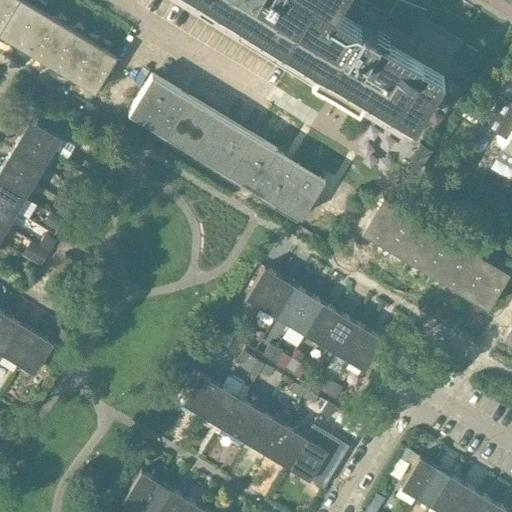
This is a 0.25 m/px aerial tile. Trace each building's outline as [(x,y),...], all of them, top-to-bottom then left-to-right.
[(184,0),(315,79),(311,86),(358,115),(363,108),(406,134),(419,113),(418,113),(461,41),(417,14),(419,9),(407,5),(396,1),(388,14),(364,0),(184,0)] [(511,104),(499,96),(486,118),(489,131),(495,134),(496,132),(506,138),(501,146),(502,147),(499,150),(500,154),(511,161),(511,104)] [(30,117),(21,131),(52,149),(60,135),(30,117)] [(21,131),(11,147),(42,166),(52,149),(21,131)] [(11,147),(3,160),(34,179),(42,166),(11,147)] [(3,160),(0,165),(0,178),(25,193),(34,179),(3,160)] [(73,177),(81,182),(86,173),(78,168),(73,177)] [(0,178),(0,199),(16,209),(25,193),(0,178)] [(67,190),(63,197),(70,201),(74,195),(67,190)] [(0,199),(0,219),(7,223),(16,209),(0,199)] [(60,203),(55,211),(61,215),(66,207),(60,203)] [(49,210),(43,220),(56,228),(62,218),(49,210)] [(44,233),(39,243),(49,249),(55,239),(44,233)] [(32,240),(24,253),(40,263),(48,250),(32,240)] [(61,251),(40,285),(55,295),(76,260),(61,251)] [(34,267),(26,263),(23,270),(31,274),(34,267)] [(279,274),(264,264),(245,295),(261,304),(279,274)] [(294,282),(279,274),(261,304),(275,313),(294,282)] [(308,291),(294,282),(275,313),(290,322),(308,291)] [(323,300),(308,291),(290,322),(305,331),(323,300)] [(338,309),(323,300),(305,331),(319,340),(338,309)] [(352,318),(338,309),(319,340),(334,349),(352,318)] [(22,321),(7,312),(0,324),(0,349),(3,352),(22,321)] [(368,327),(352,318),(334,349),(349,358),(368,327)] [(37,330),(22,321),(3,352),(18,361),(37,330)] [(240,325),(233,335),(240,339),(247,329),(240,325)] [(382,336),(368,327),(349,358),(364,367),(382,336)] [(228,334),(219,328),(215,336),(224,341),(228,334)] [(247,329),(240,339),(247,343),(254,333),(247,329)] [(52,339),(37,330),(18,361),(34,370),(52,339)] [(269,342),(263,353),(269,357),(276,346),(269,342)] [(283,350),(276,346),(269,357),(276,361),(283,350)] [(267,375),(272,367),(264,362),(259,370),(267,375)] [(199,370),(182,399),(203,412),(221,383),(199,370)] [(293,379),(285,374),(281,381),(289,386),(293,379)] [(328,377),(321,388),(328,392),(335,381),(328,377)] [(291,390),(300,395),(305,387),(296,381),(291,390)] [(342,386),(335,381),(328,392),(335,396),(342,386)] [(221,383),(203,412),(225,425),(242,396),(221,383)] [(313,401),(317,394),(307,388),(303,395),(313,401)] [(242,396),(225,425),(245,438),(263,409),(242,396)] [(326,399),(321,407),(330,413),(335,405),(326,399)] [(263,409),(245,438),(266,451),(284,422),(263,409)] [(284,422),(266,451),(287,463),(305,434),(284,422)] [(305,434),(287,463),(309,476),(326,447),(305,434)] [(405,446),(390,470),(398,475),(412,451),(405,446)] [(434,463),(419,454),(400,485),(415,493),(434,463)] [(449,472),(434,463),(415,493),(430,503),(449,472)] [(155,477),(140,468),(122,499),(137,508),(155,477)] [(449,472),(430,503),(444,511),(463,480),(449,472)] [(154,511),(170,486),(155,477),(137,508),(143,511),(154,511)] [(464,511),(478,489),(463,480),(444,511),(445,511),(464,511)] [(174,511),(185,495),(170,486),(154,511),(174,511)] [(483,511),(492,498),(478,489),(464,511),(483,511)] [(376,492),(366,509),(371,511),(372,511),(382,495),(376,492)] [(194,511),(200,504),(185,495),(174,511),(194,511)] [(505,511),(508,508),(492,498),(483,511),(505,511)]
